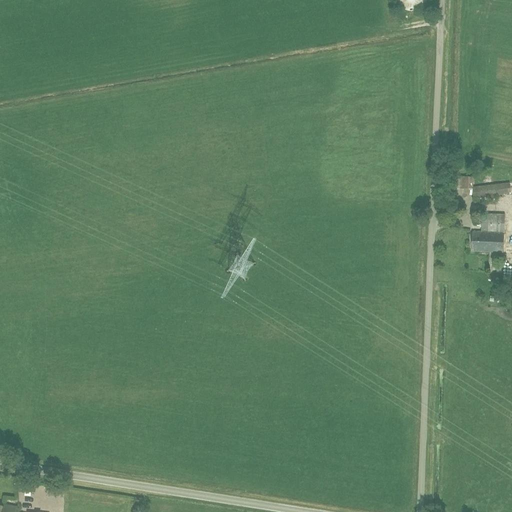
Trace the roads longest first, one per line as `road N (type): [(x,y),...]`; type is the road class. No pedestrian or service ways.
road 1 (unclassified): [(419,511),(441,0)]
road 2 (unclassified): [(304,511),(0,464)]
